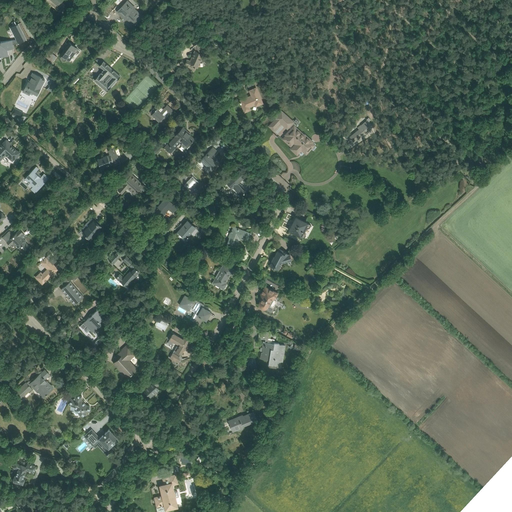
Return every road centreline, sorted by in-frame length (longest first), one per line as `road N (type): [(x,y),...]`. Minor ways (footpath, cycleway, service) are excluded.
road 1 (track): [(511,153),(320,336),(263,454),(216,511)]
road 2 (residential): [(149,443),(274,221)]
road 3 (residential): [(268,177),(138,57)]
road 4 (residential): [(0,112),(116,216)]
road 5 (residential): [(46,333),(137,437)]
